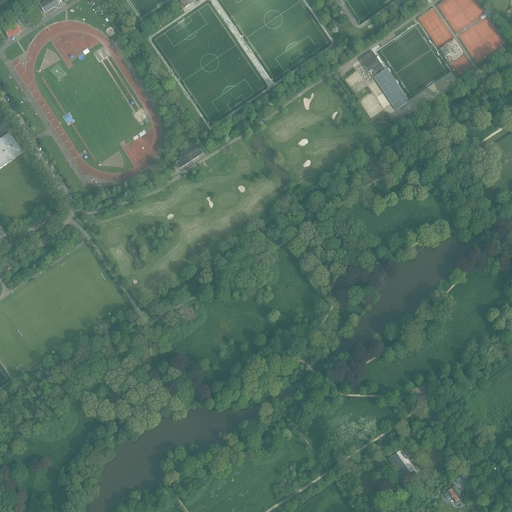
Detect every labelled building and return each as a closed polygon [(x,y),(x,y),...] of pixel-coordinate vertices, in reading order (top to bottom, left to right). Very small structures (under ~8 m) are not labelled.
[(45,13),(60,4),(57,0),(47,0),(40,5),(45,13)] [(192,0),(183,0),(178,4),(182,10),(194,2),(192,0)] [(486,14),(484,16),(485,18),(488,16),(489,19),(492,17),(487,10),(485,12),(486,14)] [(15,21),(3,28),(9,38),(22,31),(15,21)] [(445,46),(440,49),(445,57),(451,54),(445,46)] [(377,76),(374,78),(396,111),(409,103),(385,67),(384,68),(373,52),(360,60),(368,73),(373,70),(377,76)] [(0,169),(24,153),(10,133),(0,140),(0,169)] [(181,153),(182,155),(178,158),(179,161),(176,163),(180,169),(203,154),(199,147),(198,149),(193,142),(185,148),(186,149),(181,153)] [(404,449),(389,459),(391,462),(394,467),(396,466),(403,477),(406,475),(407,476),(408,475),(408,474),(410,473),(412,476),(419,471),(416,467),(415,468),(409,460),(408,460),(406,459),(408,458),(409,457),(404,449)] [(459,499),(455,493),(457,491),(455,488),(449,492),(457,504),(460,502),(458,500),(459,499)]
